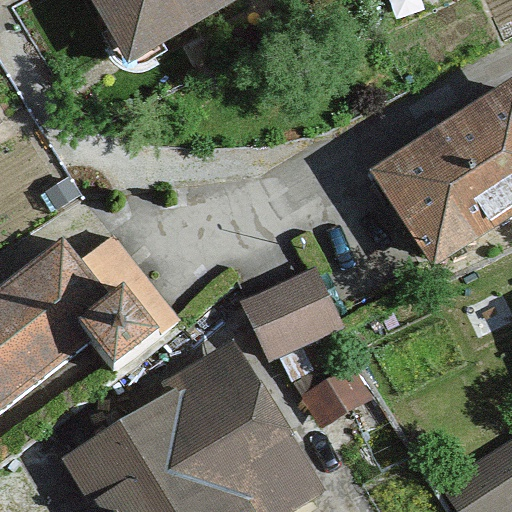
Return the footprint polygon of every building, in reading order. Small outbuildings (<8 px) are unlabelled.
[(233,0),(78,0),(121,69),(233,0)] [(511,213),(511,88),(510,85),(364,179),(423,271),(511,213)] [(79,280),(57,250),(0,291),(0,406),(85,345),(99,363),(167,314),(120,250),(79,280)] [(336,324),(311,274),(237,309),(262,360),(336,324)] [(291,511),(316,498),(234,357),(64,455),(96,511),(291,511)] [(511,511),(511,448),(444,491),(457,511),(511,511)]
